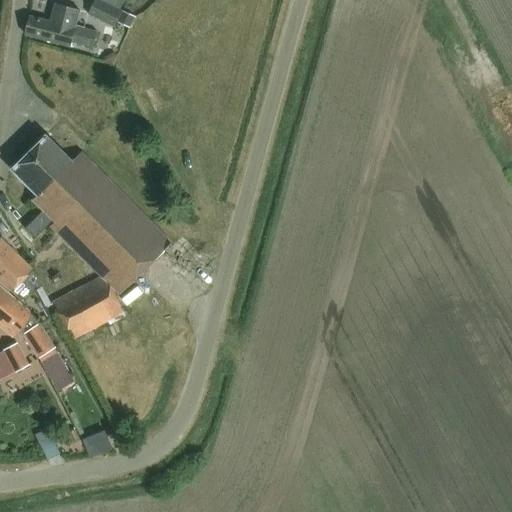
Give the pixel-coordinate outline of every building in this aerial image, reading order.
[(115,28),(123,12),(98,0),(95,0),(88,15),(115,28)] [(30,17),(25,36),(73,49),(74,44),(93,49),(98,34),(76,28),(80,12),(55,5),(51,23),(30,17)] [(132,26),(135,19),(123,13),(120,21),(132,26)] [(124,312),(110,286),(120,296),(171,245),(81,154),(72,163),(46,138),(13,171),(38,197),(34,201),(55,223),(51,227),(103,279),(54,304),(72,339),(124,312)] [(0,281),(12,293),(32,272),(28,266),(0,239),(0,281)] [(32,316),(0,288),(0,326),(14,338),(20,331),(32,316)] [(41,311),(51,305),(42,288),(32,294),(41,311)] [(38,360),(55,350),(32,316),(20,331),(38,360)] [(17,345),(0,354),(0,373),(3,378),(14,372),(23,387),(35,380),(27,366),(28,365),(17,345)] [(58,382),(74,374),(61,351),(45,359),(58,382)] [(86,438),(92,456),(114,449),(108,431),(86,438)]
